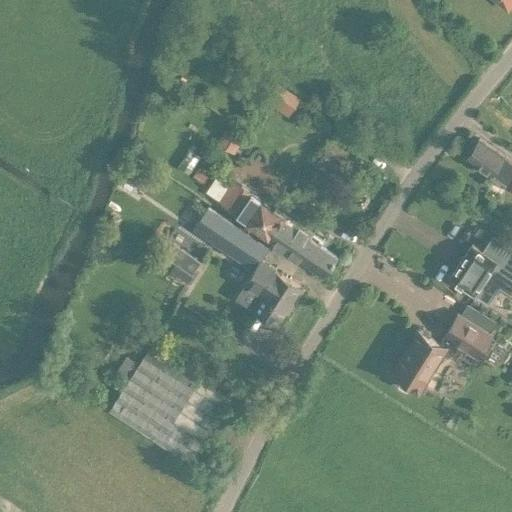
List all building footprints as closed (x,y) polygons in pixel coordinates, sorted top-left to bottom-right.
[(288,89),(276,106),(288,115),(300,97),(288,89)] [(226,125),(217,138),(234,148),(242,135),(226,125)] [(142,140),(136,135),(131,143),(137,148),(142,140)] [(508,184),(511,186),(511,157),(505,153),(504,154),(478,136),(466,154),(491,172),(490,173),(507,185),(508,184)] [(138,163),(141,158),(137,152),(131,153),(128,159),(132,164),(138,163)] [(267,235),(283,246),(287,240),(285,239),(298,219),(275,204),(273,205),(260,196),(260,197),(250,191),(251,189),(230,174),(216,196),(236,211),(246,218),(245,219),(267,235)] [(321,189),(308,179),(297,195),(306,201),(309,197),(314,200),(321,189)] [(301,285),(272,266),(260,258),(268,246),(262,242),(249,233),(207,205),(192,226),(252,267),(234,294),(248,303),(249,303),(275,321),(284,308),(286,309),(301,285)] [(283,246),(322,273),(337,254),(307,234),(311,227),(298,219),(285,239),(287,240),(283,246)] [(249,233),(262,242),(266,236),(252,228),(249,233)] [(511,244),(492,232),(481,249),(471,242),(449,276),(475,292),(487,300),(498,284),(510,292),(511,288),(511,244)] [(198,257),(162,235),(154,248),(190,269),(198,257)] [(417,328),(392,368),(400,373),(399,377),(399,382),(406,387),(410,385),(414,382),(421,386),(445,347),(455,353),(460,345),(477,355),(491,332),(489,331),(495,321),(466,303),(460,313),(458,312),(444,335),(445,335),(441,342),(417,328)] [(148,341),(107,407),(190,460),(231,395),(148,341)]
